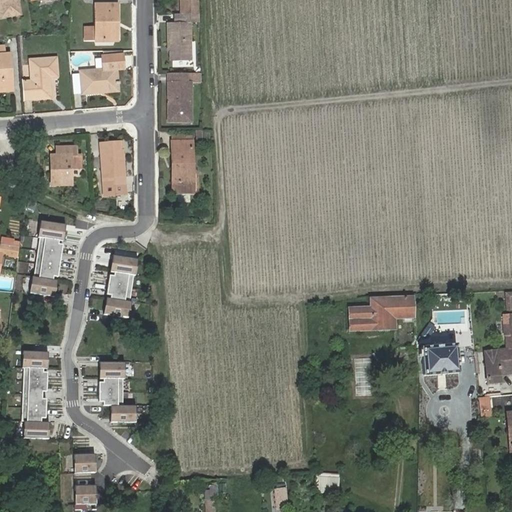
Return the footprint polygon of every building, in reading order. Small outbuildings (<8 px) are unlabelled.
[(0,0),(0,14),(1,18),(20,14),(17,0),(0,0)] [(179,0),(180,15),(198,15),(198,0),(179,0)] [(112,22),(117,22),(117,4),(94,4),(94,28),(84,28),(84,39),(94,40),(95,42),(112,41),(112,22)] [(189,22),(199,22),(198,15),(180,15),(175,15),(175,23),(167,23),(168,50),(170,50),(170,60),(190,59),(189,22)] [(0,46),(0,91),(12,91),(9,53),(4,54),(3,46),(0,46)] [(100,88),(118,87),(116,69),(123,69),(122,55),(101,56),(102,69),(79,71),(81,94),(100,93),(100,88)] [(30,81),(21,81),(23,100),(50,98),(49,77),(57,77),(56,58),(29,60),(30,81)] [(191,121),(190,84),(190,73),(168,73),(168,83),(167,83),(167,121),(191,121)] [(200,73),(190,73),(190,84),(200,84),(200,73)] [(174,162),(174,183),(171,183),(171,193),(193,192),(192,141),(170,141),(171,162),(174,162)] [(99,143),(103,186),(117,185),(116,177),(124,177),(122,142),(99,143)] [(75,148),(55,149),(55,156),(50,156),(50,166),(52,166),(53,174),(50,175),(50,185),(70,185),(70,168),(79,168),(79,155),(75,155),(75,148)] [(64,226),(39,222),(28,294),(54,297),(64,226)] [(0,260),(1,255),(17,257),(18,246),(0,243),(0,260)] [(138,260),(112,256),(103,312),(129,316),(138,260)] [(348,308),(349,331),(394,329),(394,319),(413,318),(412,297),(369,299),(370,307),(348,308)] [(483,352),(486,384),(500,383),(500,375),(511,374),(511,362),(511,349),(511,348),(511,316),(504,316),(506,351),(483,352)] [(421,348),(423,376),(458,373),(455,345),(421,348)] [(46,353),(22,352),(20,423),(22,423),(22,439),(47,440),(47,424),(39,423),(40,418),(45,418),(46,353)] [(124,364),(98,363),(97,379),(102,379),(101,384),(98,384),(97,404),(102,404),(102,407),(110,408),(110,423),(134,424),(134,407),(122,407),(124,364)] [(479,398),(480,410),(490,409),(488,397),(479,398)] [(93,453),(71,454),(72,475),(94,474),(93,453)] [(315,491),(337,494),(337,478),(315,476),(315,491)] [(95,486),(73,487),(74,508),(96,507),(95,486)] [(210,490),(203,491),(204,499),(205,511),(213,511),(213,498),(216,497),(215,486),(209,486),(210,490)] [(284,488),(274,489),(277,508),(287,507),(284,488)]
